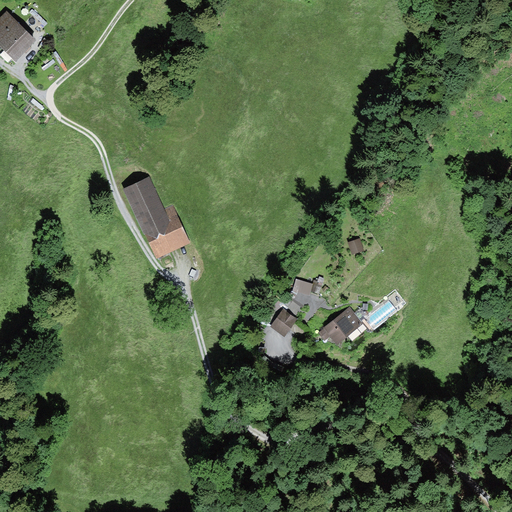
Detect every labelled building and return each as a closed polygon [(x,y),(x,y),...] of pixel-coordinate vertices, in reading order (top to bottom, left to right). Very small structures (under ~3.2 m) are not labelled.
[(40,39),(8,10),(0,17),(0,44),(18,62),(40,39)] [(168,211),(151,175),(124,187),(157,258),(192,242),(176,207),(168,211)] [(363,238),(350,241),(352,252),(365,249),(363,238)] [(299,277),(296,289),(315,294),(318,282),(299,277)] [(352,303),(320,328),(335,346),(350,334),(356,341),(372,328),(352,303)] [(299,318),(282,308),(271,325),(289,336),(299,318)]
